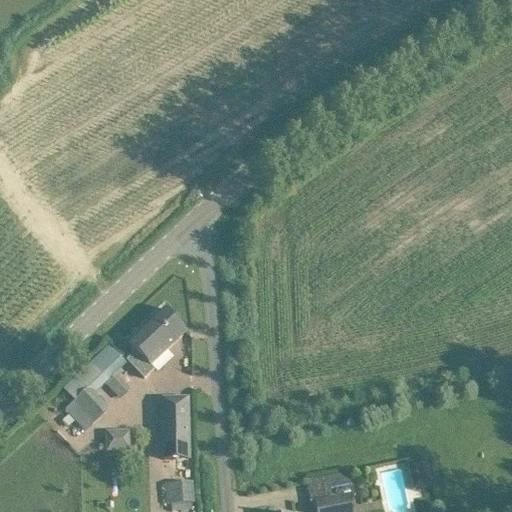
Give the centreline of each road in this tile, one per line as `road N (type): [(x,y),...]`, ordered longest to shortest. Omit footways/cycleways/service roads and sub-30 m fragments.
road 1 (tertiary): [(205,217),(277,155),(508,0)]
road 2 (unclassified): [(235,511),(205,217)]
road 3 (tertiary): [(0,415),(205,217)]
